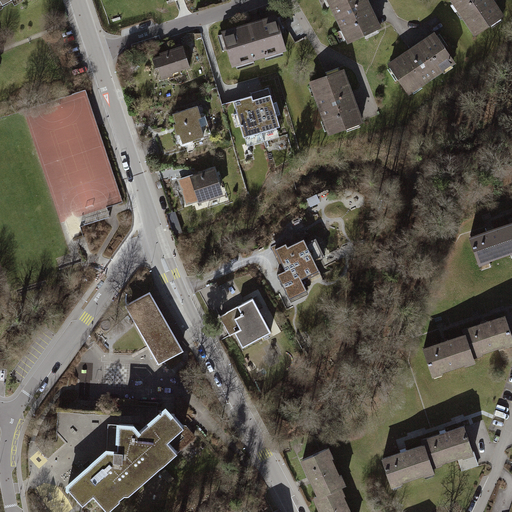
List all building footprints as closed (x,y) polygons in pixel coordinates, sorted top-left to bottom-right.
[(0,0),(0,12),(2,18),(44,0),(0,0)] [(366,0),(325,0),(346,45),(380,30),(366,0)] [(492,0),(451,0),(449,2),(472,34),(502,14),(492,0)] [(275,16),(220,32),(231,69),(286,52),(275,16)] [(432,34),(385,66),(405,94),(451,62),(432,34)] [(189,69),(182,47),(158,55),(159,58),(151,60),(158,79),(189,69)] [(343,72),(309,83),(326,136),(360,125),(343,72)] [(269,88),(233,99),(244,135),(280,124),(269,88)] [(196,107),(171,115),(181,146),(203,139),(197,121),(200,120),(196,107)] [(213,171),(189,178),(197,205),(221,197),(213,171)] [(511,252),(511,233),(508,221),(466,236),(476,265),(511,252)] [(278,273),(290,296),(306,288),(300,278),(318,269),(314,261),(324,255),(315,239),(307,243),(303,237),(288,245),(286,242),(275,247),(286,269),(278,273)] [(181,350),(149,293),(130,304),(162,361),(181,350)] [(255,299),(226,315),(243,345),(272,328),(255,299)] [(511,339),(511,337),(502,311),(460,326),(461,330),(470,355),(511,339)] [(470,355),(461,330),(419,345),(430,374),(472,359),(470,355)] [(107,450),(68,484),(68,488),(83,505),(94,495),(108,511),(120,501),(120,498),(124,494),(129,494),(178,451),(168,440),(184,425),(174,413),(170,413),(165,408),(139,431),(133,425),(119,424),(117,450),(107,450)] [(472,450),(461,421),(419,436),(420,440),(429,465),(472,450)] [(429,465),(420,440),(378,455),(388,484),(430,469),(429,465)] [(303,457),(320,494),(348,482),(331,445),(303,457)] [(467,468),(479,465),(478,459),(465,462),(467,468)] [(316,496),(322,511),(356,511),(344,484),(320,494),(316,496)]
